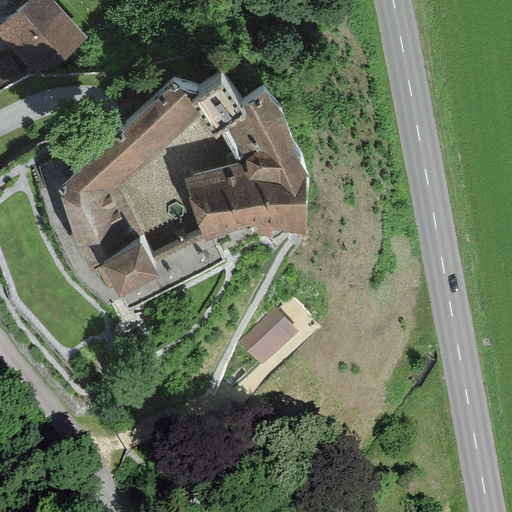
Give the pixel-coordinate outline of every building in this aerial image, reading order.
[(88,27),(62,0),(17,0),(11,6),(0,16),(0,29),(15,45),(32,64),(39,72),(88,27)] [(0,84),(32,64),(15,45),(0,55),(0,84)] [(223,62),(194,84),(206,102),(218,118),(227,111),(249,96),(244,90),(223,62)] [(122,180),(206,102),(194,84),(180,68),(69,171),(62,175),(64,181),(67,192),(79,231),(96,260),(98,260),(111,282),(123,274),(162,252),(160,248),(144,218),(142,220),(122,180)] [(269,73),(244,90),(249,96),(227,111),(248,153),(248,156),(188,170),(206,226),(207,229),(251,212),(259,212),(259,222),(274,222),(274,214),(308,214),(309,173),(310,148),(298,129),(287,95),(269,73)]
